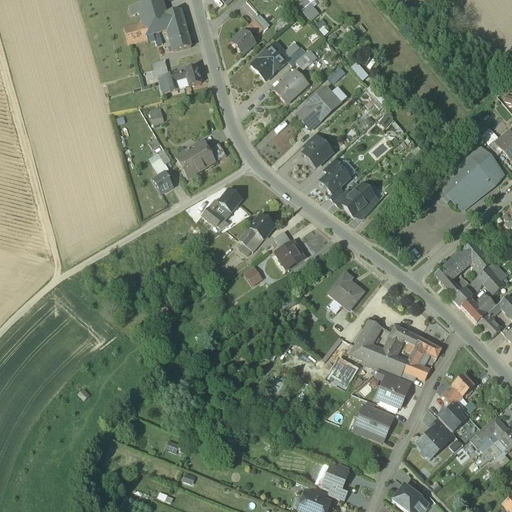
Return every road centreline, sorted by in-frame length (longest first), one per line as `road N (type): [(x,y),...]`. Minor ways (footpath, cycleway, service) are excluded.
road 1 (residential): [(252,164),(52,285)]
road 2 (track): [(0,66),(59,280)]
road 3 (residential): [(464,334),(371,511)]
road 4 (residential): [(409,283),(278,188)]
road 5 (residential): [(204,35),(229,121),(252,164)]
road 6 (residential): [(409,283),(511,193)]
